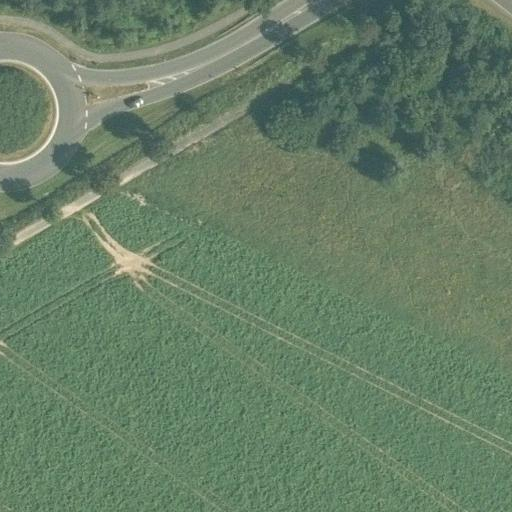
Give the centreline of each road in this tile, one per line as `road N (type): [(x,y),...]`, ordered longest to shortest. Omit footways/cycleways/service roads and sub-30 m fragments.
road 1 (track): [(0,253),(367,40)]
road 2 (secondary): [(189,74),(319,0)]
road 3 (secondary): [(64,127),(189,74)]
road 4 (secondary): [(189,74),(60,87)]
